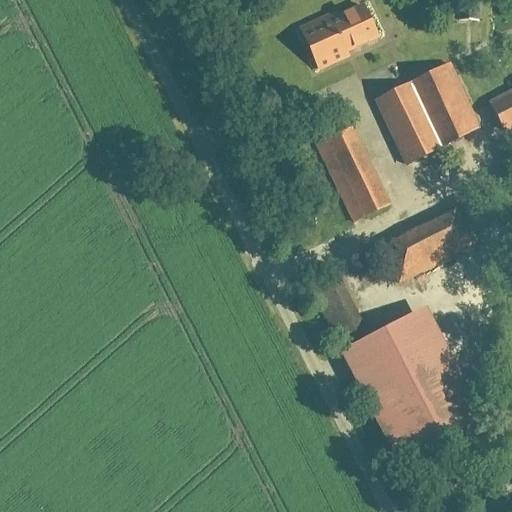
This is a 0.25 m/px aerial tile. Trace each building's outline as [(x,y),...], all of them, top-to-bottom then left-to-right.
[(480,129),(429,25),(390,44),(441,148),(480,129)] [(438,154),(400,83),(364,102),(402,173),(438,154)] [(511,135),(511,87),(485,102),(505,139),(511,135)] [(316,150),(346,223),(392,205),(362,131),(316,150)] [(383,243),(400,284),(474,252),(456,211),(383,243)] [(386,465),(474,424),(419,307),(331,349),(386,465)]
